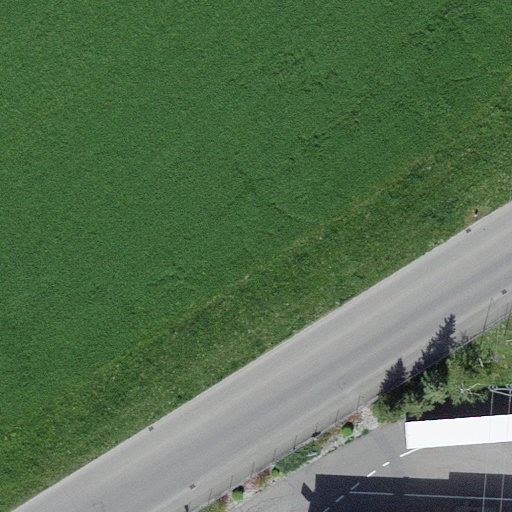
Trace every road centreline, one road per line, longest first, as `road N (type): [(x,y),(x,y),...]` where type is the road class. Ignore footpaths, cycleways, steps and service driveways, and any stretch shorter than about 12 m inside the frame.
road 1 (unclassified): [(511,245),(84,511)]
road 2 (unknown): [(250,511),(328,483),(402,480),(511,493)]
